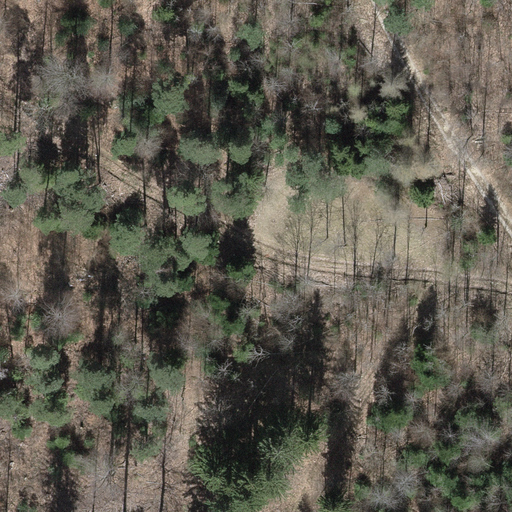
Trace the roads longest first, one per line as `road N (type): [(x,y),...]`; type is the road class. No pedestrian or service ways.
road 1 (track): [(0,83),(143,186),(239,240),(306,265),(511,289)]
road 2 (track): [(511,235),(459,162),(391,39),(379,0)]
